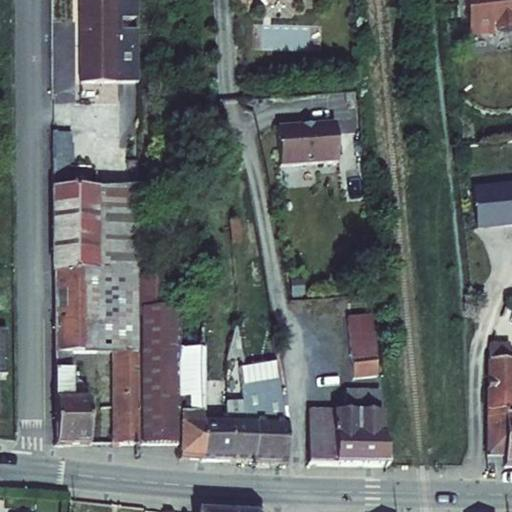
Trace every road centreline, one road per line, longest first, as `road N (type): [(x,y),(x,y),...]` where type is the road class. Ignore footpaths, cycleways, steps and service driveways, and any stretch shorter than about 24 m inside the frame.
road 1 (residential): [(34,469),(29,0)]
road 2 (tertiary): [(309,490),(34,469)]
road 3 (tertiary): [(511,494),(309,490)]
